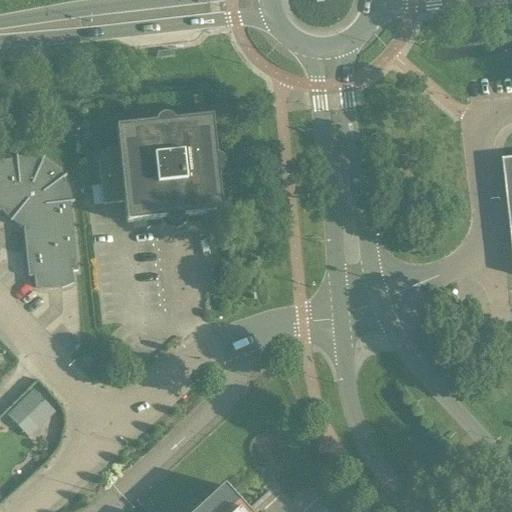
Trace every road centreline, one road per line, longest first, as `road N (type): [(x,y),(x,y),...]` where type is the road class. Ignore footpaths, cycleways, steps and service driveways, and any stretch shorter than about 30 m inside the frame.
road 1 (tertiary): [(0,39),(87,39),(270,18)]
road 2 (unclassified): [(383,300),(461,265),(475,248),(478,125),(511,110)]
road 3 (unclassified): [(115,427),(200,347),(338,310)]
road 4 (tertiary): [(313,53),(338,310)]
road 5 (tertiary): [(383,300),(358,200),(341,49)]
road 6 (tertiary): [(338,310),(341,374),(359,436),(414,511)]
road 7 (tertiary): [(511,475),(438,396),(383,300)]
road 8 (tertiary): [(173,0),(0,29)]
road 9 (unclassified): [(0,299),(115,427)]
road 10 (unclassified): [(21,511),(115,427)]
